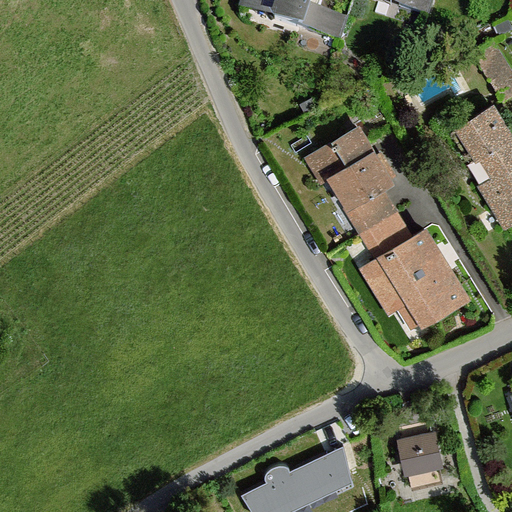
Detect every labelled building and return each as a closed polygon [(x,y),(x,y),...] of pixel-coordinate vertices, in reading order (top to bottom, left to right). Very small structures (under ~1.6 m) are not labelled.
[(245,0),(241,13),(341,44),(348,23),(320,13),(323,0),(399,0),(396,8),(429,17),(434,0),(245,0)] [(504,220),(511,214),(511,133),(492,101),(458,121),(490,174),(480,180),(504,220)] [(416,323),(468,292),(426,223),(413,230),(386,185),(398,178),(362,121),(311,152),(416,323)] [(434,431),(398,439),(405,469),(440,461),(434,431)] [(268,484),(242,497),(251,511),(296,511),(353,484),(344,447),(291,473),(290,469),(286,467),(281,467),(275,468),(270,471),(266,476),(266,481),(268,484)]
